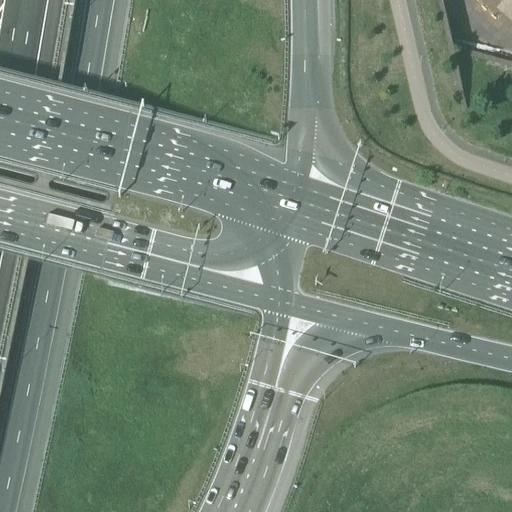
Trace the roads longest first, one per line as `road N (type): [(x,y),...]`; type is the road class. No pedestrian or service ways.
road 1 (motorway): [(1,511),(101,0)]
road 2 (primary): [(297,200),(0,122)]
road 3 (primary): [(0,225),(293,304)]
road 4 (secondary): [(511,270),(297,200)]
road 5 (secondary): [(293,304),(511,357)]
road 6 (motorway): [(234,511),(275,394),(293,304)]
road 7 (motorway): [(297,200),(303,0)]
road 8 (motorway): [(0,136),(26,0)]
